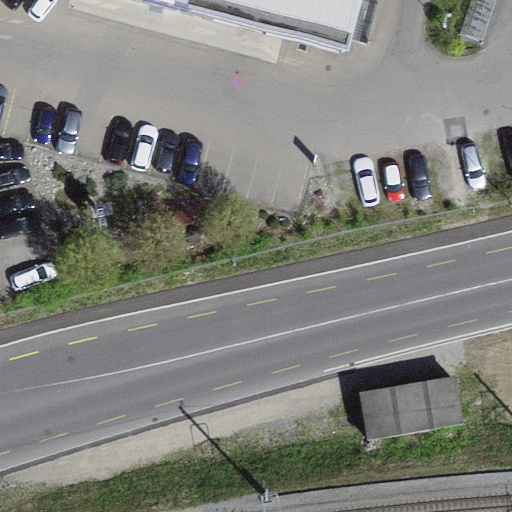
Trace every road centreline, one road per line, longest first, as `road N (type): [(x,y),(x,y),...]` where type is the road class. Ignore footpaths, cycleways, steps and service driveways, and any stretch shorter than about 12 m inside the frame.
road 1 (unknown): [(511,85),(484,104),(424,115),(0,7)]
road 2 (primary): [(511,267),(272,322),(0,407)]
